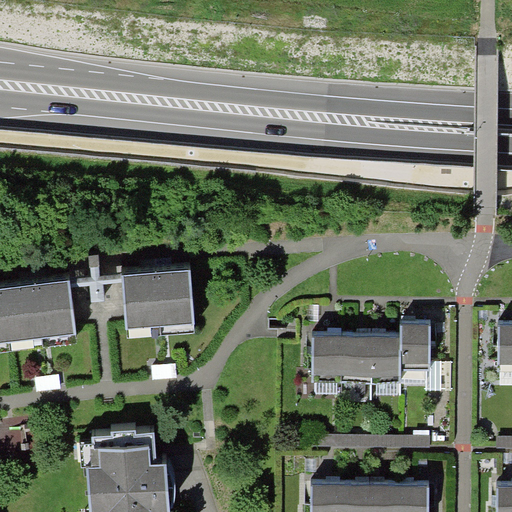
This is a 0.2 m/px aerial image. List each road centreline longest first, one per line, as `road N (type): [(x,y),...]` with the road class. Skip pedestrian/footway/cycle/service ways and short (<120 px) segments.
road 1 (secondary): [(0,100),(511,150)]
road 2 (secondary): [(511,109),(15,67)]
road 3 (track): [(484,0),(481,228)]
